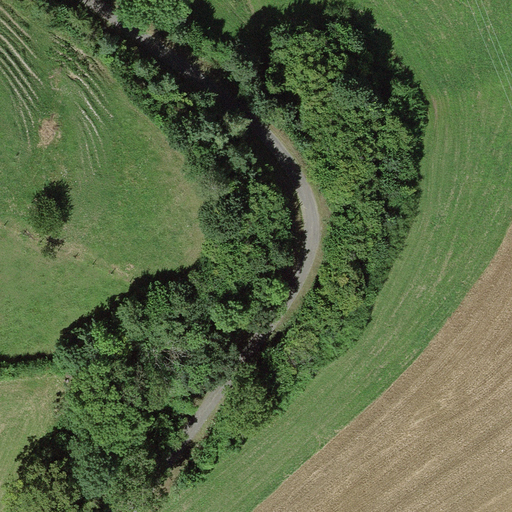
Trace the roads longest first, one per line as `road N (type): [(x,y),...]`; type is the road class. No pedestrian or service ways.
road 1 (track): [(80,0),(254,122),(297,177),(310,217),(311,239),(295,278),(132,511)]
road 2 (track): [(242,0),(299,115),(297,177)]
